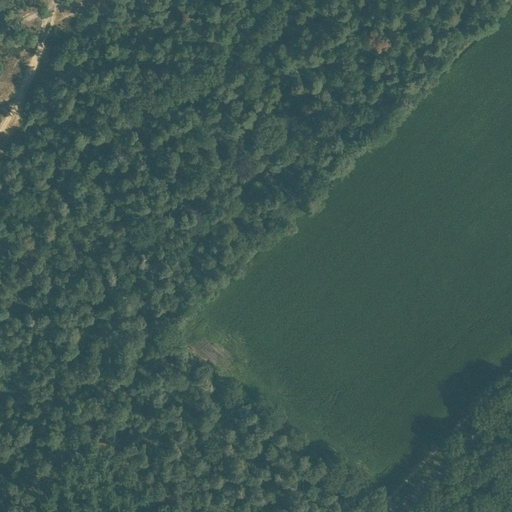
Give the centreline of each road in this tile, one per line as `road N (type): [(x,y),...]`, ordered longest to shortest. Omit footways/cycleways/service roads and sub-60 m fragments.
road 1 (unknown): [(203,511),(87,419),(25,469),(0,503)]
road 2 (secondary): [(403,511),(511,396)]
